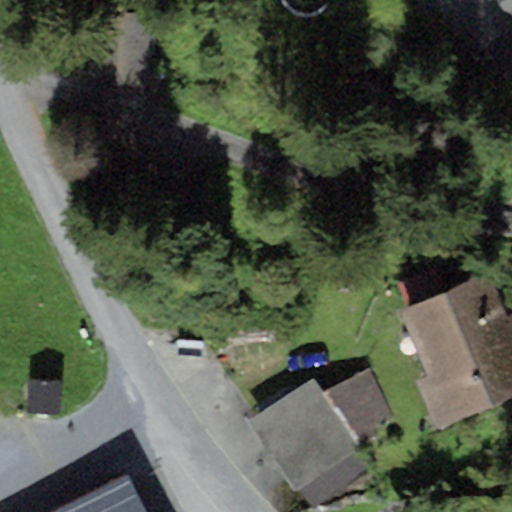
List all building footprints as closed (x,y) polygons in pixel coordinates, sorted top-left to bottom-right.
[(511,0),(496,0),(511,24),(511,0)] [(511,319),(508,321),(489,276),(402,311),(429,377),(416,382),(436,431),(449,425),(511,399),(511,319)] [(363,454),(355,442),(394,416),(365,372),(325,398),(313,379),(248,421),(298,497),(301,495),(356,459),(363,454)] [(356,459),(301,495),(311,511),(367,476),(356,459)] [(144,511),(125,475),(51,511),(144,511)]
